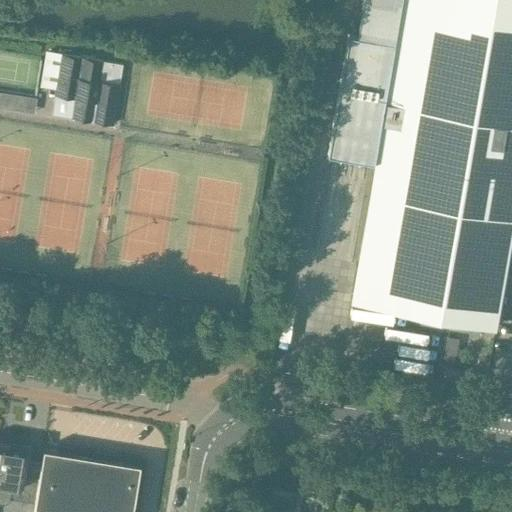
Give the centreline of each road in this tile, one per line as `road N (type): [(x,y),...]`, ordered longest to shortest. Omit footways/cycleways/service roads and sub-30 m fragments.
road 1 (tertiary): [(511,453),(270,415),(220,436)]
road 2 (tertiary): [(220,436),(200,409),(175,398),(0,370)]
